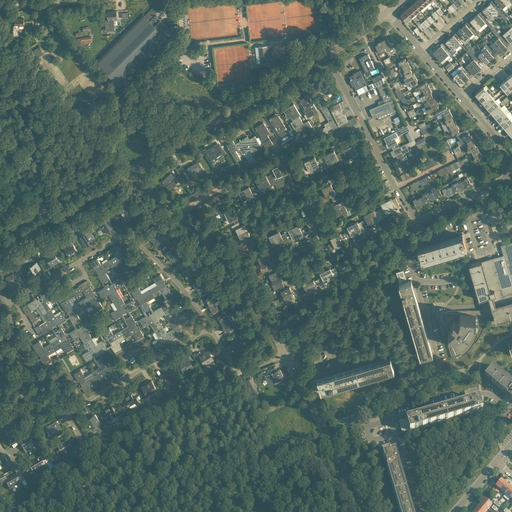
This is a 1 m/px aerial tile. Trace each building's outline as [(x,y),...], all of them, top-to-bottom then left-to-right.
[(420,0),(416,0),(414,2),(420,9),(425,5),(420,0)] [(495,0),(499,5),(497,7),(506,17),(504,14),(506,12),(502,8),(506,4),(502,0),(495,0)] [(416,13),(420,9),(414,2),(409,6),(416,13)] [(506,17),(497,7),(495,9),(490,3),(486,6),(494,15),(497,12),(500,14),(504,19),(506,17)] [(448,7),(449,7),(447,9),(450,13),(452,11),(453,12),(455,9),(451,4),(448,7)] [(159,18),(157,16),(156,15),(157,15),(156,14),(155,15),(155,14),(158,11),(153,6),(145,15),(142,13),(95,60),(121,87),(169,40),(164,35),(168,31),(170,31),(170,26),(167,26),(167,23),(165,24),(164,21),(162,21),(162,18),(159,18)] [(409,6),(405,10),(411,17),(416,13),(409,6)] [(493,26),(495,24),(492,21),(490,18),(494,15),(486,6),(482,10),(487,16),(485,17),(493,26)] [(107,16),(108,20),(105,20),(106,29),(109,29),(112,29),(112,28),(113,28),(113,20),(117,19),(117,15),(117,10),(107,11),(107,16)] [(411,17),(405,10),(400,14),(406,21),(411,17)] [(492,30),(494,28),(493,26),(485,17),(483,19),(478,13),(474,17),(481,26),(484,23),(485,25),(486,23),(487,25),(492,30)] [(475,26),(473,28),(477,33),(480,31),(478,29),(481,26),(474,17),(470,20),(475,26)] [(425,28),(421,23),(419,22),(418,21),(418,22),(417,21),(417,22),(414,19),(413,20),(422,30),(425,28)] [(39,27),(43,35),(48,32),(45,24),(39,27)] [(473,33),(475,35),(477,33),(473,28),(470,30),(466,24),(462,27),(469,36),(473,33)] [(462,37),(460,38),(465,44),(467,42),(465,40),(469,36),(462,27),(457,31),(462,37)] [(501,31),(499,33),(503,38),(505,37),(510,42),(511,40),(511,35),(507,30),(503,34),(501,31)] [(501,40),(503,38),(499,33),(497,35),(499,37),(495,41),(502,49),(506,46),(501,40)] [(462,44),(463,46),(467,51),(469,49),(465,44),(460,38),(458,40),(453,35),(449,38),(457,47),(459,45),(460,46),(462,44)] [(81,37),(82,44),(92,43),(91,36),(81,37)] [(482,38),(486,44),(491,49),(493,47),(498,53),(502,49),(495,41),(493,38),(488,42),(484,37),(482,38)] [(381,40),(386,50),(389,48),(389,46),(391,45),(388,38),(385,40),(385,38),(381,40)] [(450,47),(448,49),(453,54),(454,53),(457,51),(455,49),(457,47),(449,38),(445,42),(450,47)] [(376,53),(378,52),(382,50),(383,51),(386,50),(381,40),(377,42),(378,43),(375,45),(376,46),(373,47),(376,53)] [(489,51),(491,49),(486,44),(484,46),(486,48),(482,51),(490,60),(494,57),(489,51)] [(259,46),(260,63),(268,62),(269,65),(274,64),(272,45),(267,46),(267,45),(259,46)] [(441,45),(437,48),(445,57),(448,54),(450,56),(453,54),(448,49),(446,51),(441,45)] [(34,52),(30,54),(32,58),(36,56),(37,57),(44,54),(40,48),(34,52)] [(433,52),(440,61),(445,57),(437,48),(433,52)] [(472,56),(468,60),(477,71),(481,67),(476,61),(478,60),(474,54),(472,52),(469,49),(467,51),(472,56)] [(476,53),(474,54),(478,60),(480,58),(485,64),(490,60),(482,51),(478,54),(476,52),(476,53)] [(359,58),(365,72),(374,67),(368,54),(359,58)] [(398,65),(400,68),(403,67),(409,64),(407,60),(406,60),(405,58),(403,59),(398,61),(400,64),(398,65)] [(473,74),(477,71),(468,60),(464,63),(462,65),(466,70),(468,68),(473,74)] [(409,64),(403,67),(400,68),(398,69),(401,75),(411,70),(410,68),(411,68),(409,64)] [(462,69),(458,72),(465,81),(469,78),(464,72),(466,70),(462,65),(460,67),(462,69)] [(356,73),(354,75),(350,76),(351,78),(350,78),(351,79),(356,89),(367,84),(365,80),(360,70),(356,72),(356,73)] [(404,78),(405,81),(416,76),(414,72),(412,73),(411,70),(401,75),(403,78),(404,78)] [(461,85),(465,81),(458,72),(453,76),(461,85)] [(416,76),(405,81),(407,85),(410,84),(411,87),(416,84),(418,83),(416,81),(417,80),(416,76)] [(511,84),(507,78),(503,81),(511,90),(511,88),(511,84)] [(511,90),(503,81),(500,84),(507,93),(511,90)] [(377,86),(384,99),(378,102),(379,105),(369,109),(373,118),(396,108),(392,99),(384,82),(377,86)] [(419,85),(414,87),(416,90),(417,90),(419,93),(430,88),(428,84),(427,85),(425,82),(424,83),(419,85)] [(322,110),(330,106),(328,103),(324,96),(331,92),(329,89),(330,89),(329,88),(329,89),(327,85),(320,89),(319,89),(315,91),(324,105),(320,107),(322,110)] [(478,97),(487,89),(484,86),(475,93),(478,97)] [(430,88),(419,93),(420,96),(419,96),(421,100),(432,95),(431,92),(432,92),(430,88)] [(488,88),(487,90),(487,89),(478,97),(481,100),(490,93),(491,92),(488,88)] [(401,99),(402,102),(408,99),(407,96),(406,96),(404,92),(401,93),(397,95),(399,100),(401,99)] [(490,93),(481,100),(484,104),(493,96),(490,93)] [(421,100),(425,98),(427,101),(424,102),(426,105),(424,106),(436,100),(434,96),(433,97),(432,95),(421,100)] [(484,104),(487,107),(496,100),(493,96),(484,104)] [(506,96),(501,101),(500,102),(503,106),(504,104),(509,100),(506,96)] [(300,100),(301,102),(305,109),(307,108),(309,112),(316,108),(312,102),(310,97),(307,99),(306,97),(300,100)] [(436,100),(424,106),(427,113),(432,110),(432,111),(436,108),(438,107),(437,105),(438,104),(436,100)] [(499,103),(496,100),(487,107),(490,111),(499,103)] [(333,129),(334,128),(337,126),(340,125),(342,123),(345,122),(348,120),(342,110),(339,102),(334,104),(330,106),(322,110),(327,118),(329,121),(332,128),(333,129)] [(493,114),(501,107),(499,103),(490,111),(493,114)] [(285,115),(287,119),(291,117),(293,121),(290,122),(294,129),(295,128),(298,133),(305,128),(306,130),(312,127),(308,120),(303,123),(299,116),(300,115),(296,108),(294,104),(283,110),(286,115),(285,115)] [(440,117),(451,112),(449,108),(448,109),(446,106),(444,107),(439,109),(435,112),(437,115),(441,113),(443,116),(440,117)] [(496,118),(504,110),(501,107),(493,114),(496,118)] [(496,118),(499,121),(507,114),(504,110),(496,118)] [(440,121),(441,124),(453,119),(451,116),(453,116),(451,112),(440,117),(442,120),(440,121)] [(510,117),(507,114),(499,121),(502,125),(510,117)] [(269,119),(272,123),(278,134),(287,129),(281,120),(279,116),(275,118),(274,116),(269,119)] [(502,125),(505,128),(511,121),(511,118),(510,117),(502,125)] [(445,131),(447,129),(450,128),(457,125),(455,121),(454,121),(453,119),(441,124),(445,131)] [(328,130),(332,128),(329,121),(324,124),(328,130)] [(260,126),(256,128),(261,138),(260,139),(266,149),(273,144),(269,138),(267,134),(269,132),(263,122),(260,125),(260,126)] [(395,131),(396,131),(392,133),(388,135),(384,138),(387,143),(386,144),(387,147),(389,147),(389,148),(392,146),(394,145),(396,144),(398,143),(395,138),(398,137),(398,136),(410,130),(407,125),(395,131)] [(429,131),(426,125),(420,128),(423,134),(429,131)] [(457,125),(450,128),(452,131),(447,134),(448,137),(452,135),(457,132),(459,131),(458,129),(459,128),(457,125)] [(463,138),(464,138),(466,141),(473,138),(471,134),(470,135),(469,132),(467,133),(465,134),(462,135),(463,138)] [(246,151),(245,150),(253,146),(255,149),(261,146),(255,135),(249,139),(248,136),(235,144),(236,146),(239,150),(240,149),(242,153),(246,151)] [(299,141),(295,135),(282,144),(285,150),(299,141)] [(426,142),(424,137),(418,140),(419,143),(420,145),(426,142)] [(466,141),(464,142),(466,146),(467,145),(468,148),(475,145),(474,142),(475,142),(473,138),(466,141)] [(412,145),(416,143),(414,139),(391,151),(393,156),(396,154),(398,159),(398,160),(404,157),(403,153),(406,152),(404,149),(409,146),(410,147),(412,145)] [(241,160),(239,156),(236,150),(238,149),(238,150),(239,150),(236,146),(234,147),(231,142),(226,145),(228,148),(236,161),(234,163),(237,168),(240,166),(238,162),(241,160)] [(348,147),(353,156),(354,159),(360,157),(365,154),(366,153),(365,151),(364,151),(362,152),(359,146),(355,148),(353,144),(348,147)] [(216,145),(207,151),(212,159),(220,154),(223,151),(221,147),(219,149),(216,145)] [(475,145),(468,148),(467,149),(470,155),(479,150),(477,147),(476,147),(475,145)] [(340,152),(344,161),(348,159),(347,158),(353,156),(348,147),(343,149),(344,150),(340,152)] [(333,162),(338,159),(340,163),(344,161),(340,152),(336,154),(334,150),(329,153),(333,162)] [(479,150),(470,155),(473,161),(475,161),(480,158),(479,158),(481,157),(480,155),(481,154),(479,150)] [(320,158),(324,167),(325,168),(329,166),(330,165),(330,164),(330,163),(333,162),(329,153),(324,155),(324,157),(320,158)] [(309,159),(313,168),(315,171),(324,167),(320,158),(316,160),(314,156),(309,159)] [(398,171),(403,169),(404,169),(402,166),(405,165),(403,161),(406,160),(404,157),(398,160),(398,159),(393,161),(398,171)] [(310,172),(309,170),(313,168),(309,159),(304,161),(305,163),(301,165),(302,168),(305,174),(310,172)] [(187,168),(190,172),(191,174),(202,167),(201,165),(198,161),(187,168)] [(289,166),(287,162),(283,164),(283,163),(278,165),(282,174),(287,172),(285,168),(289,166)] [(446,166),(449,172),(456,169),(453,163),(446,166)] [(271,174),(275,182),(284,178),(282,174),(278,165),(272,168),(274,172),(271,174)] [(179,173),(186,185),(190,183),(183,171),(179,173)] [(467,176),(465,172),(463,173),(463,175),(460,177),(465,187),(469,185),(468,184),(471,183),(470,181),(467,176)] [(170,173),(162,182),(166,186),(167,186),(170,190),(173,187),(177,184),(176,184),(179,181),(180,182),(182,180),(180,176),(179,175),(176,177),(174,175),(173,176),(170,173)] [(265,186),(268,185),(269,186),(275,183),(275,182),(271,174),(267,176),(266,175),(261,177),(265,186)] [(254,185),(259,195),(263,193),(262,191),(266,189),(265,186),(261,177),(256,180),(257,184),(254,185)] [(465,187),(460,177),(456,179),(456,177),(453,179),(452,179),(453,180),(458,189),(460,188),(461,189),(465,187)] [(458,189),(453,180),(447,183),(452,193),(456,191),(455,190),(458,189)] [(326,185),(325,181),(321,183),(323,187),(322,188),(324,193),(333,188),(331,183),(326,185)] [(452,193),(447,183),(441,186),(442,189),(444,194),(444,193),(445,195),(448,194),(448,195),(452,193)] [(248,198),(253,195),(254,197),(259,195),(254,185),(250,187),(249,186),(244,189),(248,198)] [(431,188),(432,191),(435,197),(439,195),(439,194),(441,193),(440,191),(440,189),(438,186),(437,185),(434,186),(431,188)] [(333,188),(324,193),(327,198),(331,196),(333,200),(341,196),(337,187),(333,188)] [(241,195),(234,198),(239,205),(245,203),(243,200),(248,198),(244,189),(239,191),(241,195)] [(435,197),(432,191),(429,192),(428,191),(425,193),(429,199),(431,198),(432,199),(435,197)] [(423,203),(427,202),(426,200),(429,199),(425,193),(423,194),(423,195),(420,197),(423,203)] [(419,205),(423,203),(420,197),(418,194),(415,196),(416,198),(413,199),(416,206),(418,204),(419,205)] [(336,209),(345,205),(343,201),(344,201),(341,196),(333,200),(335,204),(333,205),(336,209)] [(385,200),(390,210),(395,207),(396,209),(400,207),(395,197),(391,199),(391,198),(385,200)] [(382,207),(378,209),(383,218),(387,216),(385,212),(390,210),(385,200),(380,203),(382,207)] [(224,211),(227,217),(236,212),(233,207),(229,209),(227,205),(223,207),(225,211),(224,211)] [(345,205),(336,209),(338,215),(342,213),(344,217),(348,215),(346,211),(347,210),(345,205)] [(131,219),(123,207),(116,211),(113,213),(117,219),(119,217),(123,223),(131,219)] [(374,210),(369,212),(374,223),(379,221),(379,220),(383,218),(378,209),(375,211),(374,210)] [(233,220),(235,224),(231,226),(239,222),(237,218),(238,217),(236,212),(227,217),(229,222),(233,220)] [(375,225),(374,223),(369,212),(364,215),(366,219),(362,221),(363,224),(366,230),(367,230),(367,231),(371,230),(370,228),(375,225)] [(98,222),(101,228),(104,232),(112,227),(110,223),(106,217),(98,222)] [(356,233),(361,231),(362,232),(366,230),(363,224),(362,221),(358,223),(357,221),(352,224),(356,233)] [(236,228),(238,233),(247,229),(245,224),(241,226),(239,222),(231,226),(232,228),(234,229),(236,228)] [(293,227),(297,236),(299,239),(304,236),(305,235),(306,236),(308,235),(307,234),(308,234),(311,233),(309,230),(307,231),(304,226),(300,228),(298,224),(293,227)] [(349,230),(345,232),(347,236),(348,238),(350,243),(354,241),(351,235),(356,233),(352,224),(347,226),(349,230)] [(155,246),(164,241),(161,236),(163,235),(159,227),(154,230),(155,233),(149,237),(150,240),(151,239),(155,246)] [(293,240),(292,238),(297,236),(293,227),(288,229),(289,231),(285,233),(287,236),(289,242),(293,240)] [(94,237),(91,233),(89,229),(85,230),(87,233),(79,237),(85,246),(93,242),(91,239),(94,237)] [(238,233),(240,239),(245,237),(247,241),(250,239),(248,235),(250,234),(247,229),(238,233)] [(279,230),(274,233),(278,242),(284,239),(283,238),(287,236),(285,233),(281,234),(279,230)] [(340,233),(335,236),(340,245),(345,242),(344,240),(348,238),(347,236),(345,232),(341,234),(340,233)] [(274,246),(273,245),(278,242),(274,233),(269,236),(269,237),(265,239),(270,248),(274,246)] [(421,262),(467,249),(462,235),(458,236),(459,238),(425,248),(422,249),(421,247),(417,248),(421,262)] [(336,249),(341,247),(340,245),(335,236),(330,238),(332,242),(328,244),(330,248),(331,247),(334,246),(334,247),(336,249)] [(77,251),(75,247),(72,241),(63,246),(69,256),(77,251)] [(511,241),(501,245),(503,254),(511,283),(511,282),(511,241)] [(179,251),(174,244),(170,246),(172,249),(165,253),(167,256),(168,255),(172,262),(176,259),(179,257),(177,252),(179,251)] [(57,251),(55,246),(54,245),(51,247),(51,249),(48,251),(48,252),(45,254),(49,262),(52,266),(51,265),(55,263),(56,264),(55,263),(59,261),(59,262),(57,257),(54,253),(57,251)] [(116,255),(108,260),(111,264),(124,256),(123,253),(124,253),(119,245),(112,249),(116,255)] [(285,253),(288,260),(296,256),(294,252),(293,249),(285,253)] [(257,258),(260,262),(269,258),(266,253),(262,255),(260,251),(246,258),(247,259),(252,256),(253,260),(257,258)] [(511,282),(511,283),(503,254),(501,255),(500,255),(498,256),(497,256),(492,257),(486,259),(478,262),(477,262),(471,264),(469,264),(469,265),(470,270),(471,272),(472,277),(474,282),(476,288),(477,293),(479,299),(480,299),(480,300),(481,302),(481,303),(481,304),(481,305),(481,306),(481,307),(481,308),(482,308),(482,309),(482,310),(487,310),(489,310),(489,311),(491,310),(492,310),(494,318),(495,322),(511,316),(511,282)] [(126,258),(124,256),(111,264),(113,268),(121,263),(124,270),(131,265),(127,258),(126,258)] [(101,264),(97,258),(90,262),(95,270),(96,270),(97,272),(111,264),(108,260),(101,264)] [(269,258),(260,262),(262,267),(260,268),(262,273),(268,270),(272,268),(270,264),(271,263),(269,258)] [(191,259),(188,261),(184,264),(186,266),(181,269),(187,278),(191,276),(195,273),(194,271),(197,268),(194,263),(191,259)] [(40,273),(38,269),(35,264),(25,270),(31,279),(29,280),(40,273)] [(111,264),(97,272),(99,274),(98,275),(102,283),(110,279),(106,272),(113,268),(111,264)] [(23,283),(18,274),(20,272),(17,266),(12,270),(14,273),(6,278),(10,283),(14,281),(18,287),(23,283)] [(330,268),(325,270),(329,279),(334,277),(332,272),(336,270),(335,267),(331,269),(330,268)] [(269,274),(271,279),(280,275),(278,270),(274,272),(272,268),(268,270),(270,273),(269,274)] [(318,279),(323,288),(327,286),(324,281),(329,279),(325,270),(320,273),(322,277),(318,279)] [(397,275),(399,283),(411,279),(408,272),(397,275)] [(152,293),(166,285),(164,282),(165,282),(160,274),(153,278),(157,284),(150,289),(152,293)] [(277,287),(280,286),(284,284),(282,281),(283,280),(280,275),(271,279),(273,282),(271,283),(274,289),(277,287)] [(209,291),(205,284),(208,282),(207,282),(208,282),(205,277),(201,279),(193,284),(196,289),(197,288),(201,295),(200,295),(200,296),(203,294),(209,291)] [(117,299),(121,297),(117,289),(123,285),(119,278),(111,283),(111,284),(109,285),(117,299)] [(313,279),(308,282),(312,291),(317,289),(318,291),(323,288),(318,279),(314,281),(313,279)] [(410,281),(411,280),(399,283),(420,356),(432,353),(432,352),(431,353),(414,296),(416,296),(413,286),(411,286),(410,281)] [(307,293),(312,291),(308,282),(303,284),(305,288),(301,290),(303,294),(307,292),(307,293)] [(280,291),(283,296),(292,291),(290,286),(285,288),(284,284),(280,286),(280,287),(282,290),(280,291)] [(98,291),(102,298),(109,294),(113,301),(117,299),(109,285),(106,287),(106,286),(98,291)] [(166,285),(152,293),(154,297),(162,292),(166,299),(173,294),(168,286),(167,287),(166,285)] [(82,291),(82,290),(79,286),(74,289),(77,294),(82,291)] [(80,301),(82,305),(96,297),(94,295),(95,294),(90,286),(86,289),(83,290),(87,297),(80,301)] [(137,298),(139,301),(152,293),(150,289),(142,293),(138,287),(131,291),(136,299),(137,298)] [(41,296),(39,298),(47,311),(51,309),(47,302),(53,298),(49,291),(41,295),(41,296)] [(295,297),(292,291),(283,296),(286,301),(290,299),(292,303),(295,301),(293,297),(295,297)] [(147,301),(154,297),(152,293),(139,301),(140,303),(139,304),(144,312),(151,307),(147,301)] [(216,296),(211,299),(207,301),(210,307),(209,308),(213,314),(217,311),(219,310),(214,302),(218,300),(216,296)] [(97,299),(96,297),(82,305),(84,309),(92,305),(95,311),(103,307),(98,299),(97,299)] [(121,297),(117,299),(125,312),(127,311),(128,312),(136,307),(132,300),(125,304),(121,297)] [(28,303),(31,307),(32,310),(39,307),(43,314),(47,311),(39,298),(36,299),(36,298),(28,303)] [(68,299),(66,301),(61,303),(66,311),(67,311),(68,313),(82,305),(80,301),(72,306),(68,299)] [(117,299),(113,301),(117,309),(111,312),(115,319),(123,315),(123,314),(125,312),(117,299)] [(82,305),(68,313),(70,316),(69,316),(74,324),(81,320),(77,314),(84,309),(82,305)] [(164,314),(162,311),(160,307),(152,312),(152,313),(150,314),(158,328),(162,325),(158,318),(164,314)] [(51,309),(47,311),(55,325),(57,323),(58,324),(66,320),(62,312),(55,316),(51,309)] [(41,325),(43,328),(45,332),(53,327),(53,326),(55,325),(47,311),(43,314),(47,321),(41,325)] [(158,328),(150,314),(148,316),(147,315),(139,319),(144,327),(150,323),(154,330),(158,328)] [(476,316),(460,314),(459,319),(457,323),(452,320),(453,320),(451,322),(450,322),(455,326),(453,327),(448,331),(454,345),(455,345),(458,343),(462,344),(460,342),(467,340),(471,335),(474,329),(472,328),(476,323),(476,324),(477,323),(474,322),(475,320),(476,316)] [(123,334),(137,326),(135,323),(136,323),(131,315),(124,319),(128,325),(120,330),(123,334)] [(222,317),(221,318),(219,319),(219,320),(220,319),(224,327),(223,328),(225,332),(233,327),(233,328),(234,327),(236,325),(233,319),(230,320),(227,315),(222,317)] [(80,327),(88,340),(92,338),(88,330),(94,327),(90,320),(82,324),(82,325),(80,327)] [(167,333),(162,325),(158,328),(166,341),(169,340),(169,341),(177,336),(173,329),(167,333)] [(137,326),(123,334),(125,338),(133,334),(136,340),(144,336),(139,328),(138,328),(137,326)] [(61,327),(54,332),(58,338),(50,343),(53,347),(67,338),(65,336),(66,335),(61,327)] [(80,335),(84,343),(88,340),(80,327),(78,328),(77,327),(69,332),(73,339),(80,335)] [(108,340),(110,342),(123,334),(120,330),(113,334),(110,328),(103,332),(107,340),(108,340)] [(158,328),(154,330),(159,337),(152,341),(157,348),(165,344),(164,343),(166,341),(158,328)] [(240,333),(238,334),(237,334),(233,337),(233,336),(232,337),(230,338),(230,339),(230,338),(235,346),(234,347),(236,351),(247,345),(240,333)] [(123,334),(110,342),(111,344),(110,345),(115,353),(122,349),(118,342),(125,338),(123,334)] [(67,338),(53,347),(55,351),(63,346),(67,352),(74,348),(69,340),(68,341),(67,338)] [(92,338),(88,340),(96,354),(99,352),(99,353),(107,348),(103,341),(97,345),(92,338)] [(38,352),(40,354),(53,347),(50,343),(43,347),(40,340),(32,345),(37,353),(38,352)] [(88,340),(84,343),(89,350),(82,354),(87,361),(94,356),(94,355),(96,354),(88,340)] [(48,355),(55,351),(53,347),(40,354),(41,357),(40,357),(45,365),(52,361),(48,355)] [(202,361),(204,365),(208,362),(213,358),(211,354),(210,355),(207,351),(201,354),(199,351),(196,353),(201,362),(202,361)] [(94,375),(108,367),(106,365),(107,364),(103,356),(95,360),(99,367),(92,371),(94,375)] [(318,378),(317,378),(321,390),(394,369),(390,357),(390,359),(318,380),(318,378)] [(194,367),(191,362),(190,361),(188,358),(179,364),(184,373),(194,367)] [(511,381),(493,366),(485,376),(511,399),(511,381)] [(108,367),(94,375),(97,379),(104,375),(108,381),(115,377),(110,369),(109,369),(108,367)] [(79,381),(81,383),(94,375),(92,371),(85,376),(81,369),(74,374),(78,382),(79,381)] [(280,369),(270,373),(274,382),(284,378),(280,369)] [(178,381),(174,374),(171,370),(165,373),(164,372),(159,375),(162,380),(165,378),(168,383),(174,380),(175,382),(178,381)] [(94,375),(81,383),(82,386),(81,386),(86,394),(93,390),(89,384),(97,379),(94,375)] [(252,394),(253,394),(256,392),(257,391),(255,387),(250,378),(246,381),(252,394)] [(313,393),(320,390),(317,379),(309,381),(313,393)] [(147,396),(157,389),(152,380),(145,384),(146,386),(142,388),(147,396)] [(121,398),(126,407),(135,402),(137,404),(139,402),(136,397),(133,398),(130,393),(121,398)] [(483,410),(479,398),(479,400),(422,416),(422,415),(412,418),(413,419),(407,421),(406,419),(410,432),(440,423),(483,410)] [(102,410),(105,414),(108,420),(117,414),(114,408),(111,404),(102,410)] [(43,422),(44,421),(46,416),(39,413),(40,412),(39,412),(38,414),(37,413),(36,412),(27,417),(29,422),(30,422),(33,420),(41,423),(42,421),(43,422)] [(95,414),(85,420),(90,429),(100,423),(95,414)] [(402,434),(409,432),(406,420),(398,422),(402,434)] [(46,429),(48,432),(49,431),(52,436),(51,437),(53,441),(65,434),(63,430),(61,431),(58,425),(58,426),(56,423),(58,422),(46,429)] [(4,431),(9,439),(18,433),(13,425),(4,431)] [(31,438),(25,442),(20,445),(26,454),(33,449),(34,452),(38,450),(31,438)] [(57,448),(60,452),(63,451),(66,457),(69,460),(76,456),(74,454),(76,453),(75,451),(71,444),(69,445),(67,442),(57,448)] [(381,446),(383,454),(395,450),(393,443),(381,446)] [(395,451),(383,454),(399,511),(411,511),(394,452),(395,451)] [(29,466),(31,470),(33,474),(46,467),(41,459),(29,466)] [(25,481),(24,480),(20,474),(16,477),(15,475),(7,479),(5,477),(6,477),(0,479),(0,486),(6,484),(7,485),(9,490),(17,486),(20,484),(22,483),(25,481)] [(496,486),(500,490),(506,483),(501,479),(496,486)] [(506,483),(500,490),(505,494),(511,487),(506,483)] [(492,505),(489,502),(485,499),(481,504),(488,510),(492,505)]
